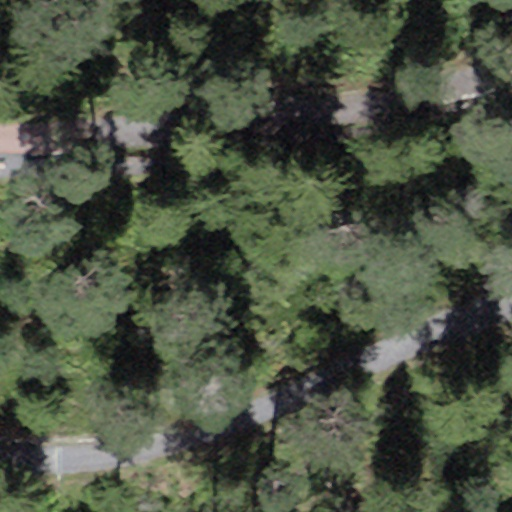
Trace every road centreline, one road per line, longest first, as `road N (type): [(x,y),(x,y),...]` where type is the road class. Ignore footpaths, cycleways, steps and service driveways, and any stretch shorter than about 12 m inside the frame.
road 1 (track): [(511,310),(162,447),(0,465)]
road 2 (track): [(0,138),(370,112),(427,101),(511,68)]
